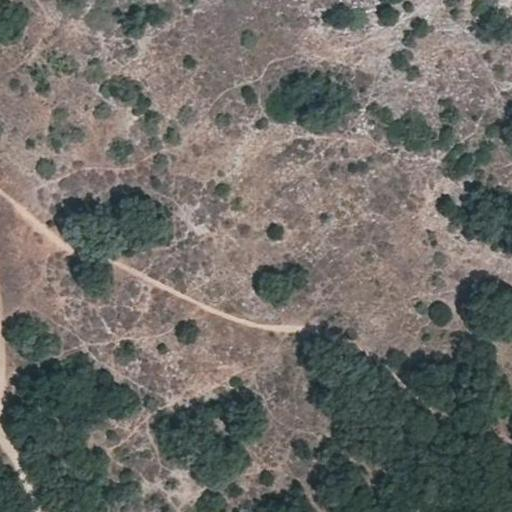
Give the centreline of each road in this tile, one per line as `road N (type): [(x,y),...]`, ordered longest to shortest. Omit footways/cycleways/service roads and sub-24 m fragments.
road 1 (track): [(0,179),(59,247),(139,274),(220,319),(320,341),(361,360),(436,418),(511,456)]
road 2 (track): [(0,396),(3,461),(34,511)]
